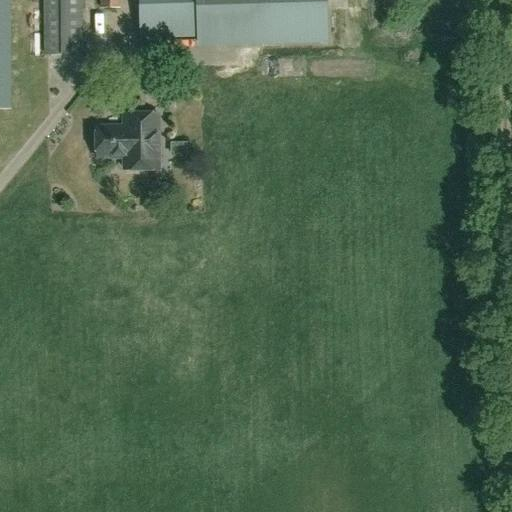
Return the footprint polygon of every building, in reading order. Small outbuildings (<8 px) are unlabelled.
[(82,54),(81,0),(45,0),(46,54),(82,54)] [(100,0),(101,8),(121,8),(121,0),(100,0)] [(141,0),(142,36),(198,35),(198,43),(326,40),(324,0),(141,0)] [(0,57),(18,58),(19,3),(0,2),(0,57)] [(98,158),(125,157),(125,170),(159,169),(158,115),(124,116),(124,128),(97,128),(98,158)]
